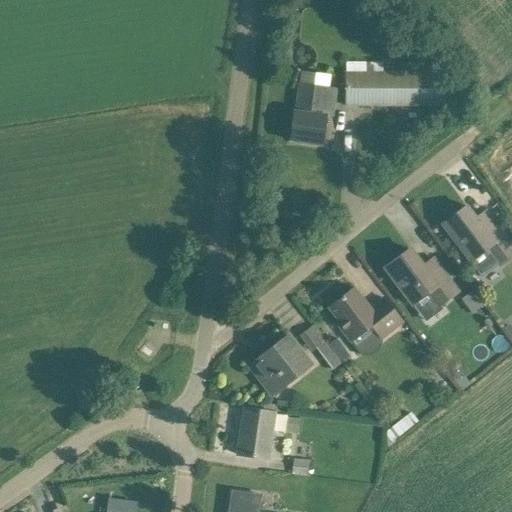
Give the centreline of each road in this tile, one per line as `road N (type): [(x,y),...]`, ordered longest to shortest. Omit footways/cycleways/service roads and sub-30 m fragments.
road 1 (unclassified): [(205,346),(251,0)]
road 2 (unclassified): [(205,346),(475,131)]
road 3 (residential): [(0,495),(110,419),(172,423)]
